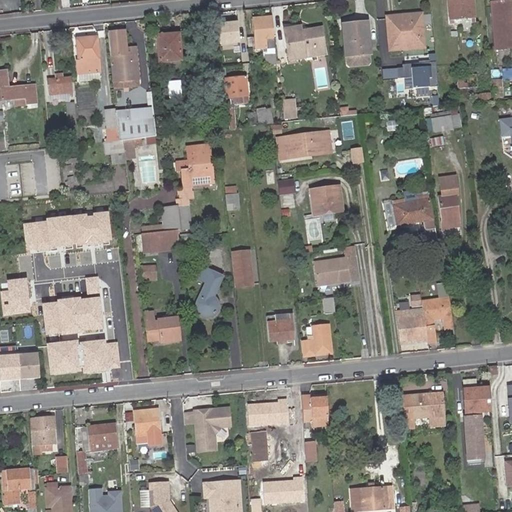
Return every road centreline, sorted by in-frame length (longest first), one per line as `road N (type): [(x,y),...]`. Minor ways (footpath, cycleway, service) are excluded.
road 1 (residential): [(0,403),(511,351)]
road 2 (residential): [(0,24),(231,0)]
road 3 (unknown): [(498,352),(474,149)]
